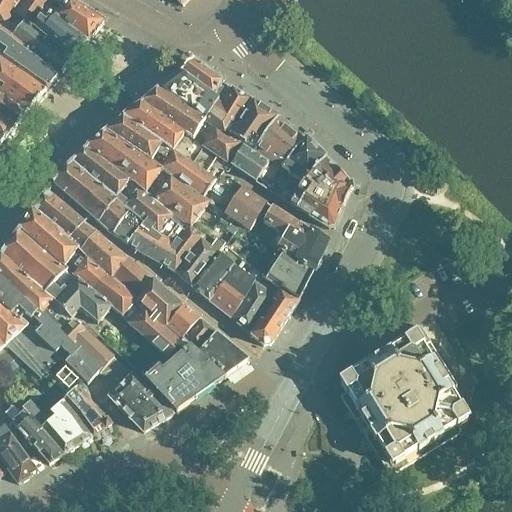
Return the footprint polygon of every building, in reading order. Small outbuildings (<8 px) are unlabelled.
[(31,31),(44,13),(51,0),(0,0),(0,23),(7,27),(7,24),(14,15),(26,23),(24,25),(31,31)] [(102,25),(72,5),(63,0),(51,0),(44,13),(87,45),(88,46),(89,44),(102,27),(103,28),(105,26),(102,24),(102,25)] [(87,45),(44,13),(31,31),(47,44),(73,63),(87,45)] [(74,64),(73,63),(47,44),(31,31),(24,25),(19,32),(7,24),(7,27),(6,29),(2,26),(0,29),(0,31),(7,36),(22,47),(62,76),(69,67),(71,68),(74,64)] [(62,76),(22,47),(7,36),(0,31),(0,61),(7,66),(47,94),(61,77),(62,78),(63,77),(62,76)] [(47,94),(7,66),(0,61),(0,97),(29,117),(29,116),(29,115),(45,95),(46,96),(48,95),(47,94)] [(213,98),(223,84),(194,64),(180,76),(193,89),(190,93),(212,109),(218,101),(213,98)] [(212,109),(190,93),(193,89),(180,76),(167,86),(158,93),(206,126),(221,103),(218,101),(212,109)] [(228,141),(252,103),(233,90),(223,104),(221,103),(206,126),(216,133),(228,141)] [(229,165),(256,184),(268,168),(246,154),(238,165),(234,162),(242,150),(228,141),(216,133),(206,126),(158,93),(141,107),(229,165)] [(29,117),(0,97),(0,120),(15,131),(27,117),(28,117),(29,117)] [(231,138),(257,156),(279,121),(254,104),(231,138)] [(229,165),(141,107),(140,106),(139,108),(125,120),(124,119),(123,120),(215,185),(221,176),(229,165)] [(0,147),(1,148),(13,133),(14,134),(15,132),(15,131),(0,120),(0,147)] [(211,206),(223,215),(242,190),(221,176),(215,185),(123,120),(123,121),(106,135),(106,134),(133,153),(162,173),(172,180),(211,206)] [(282,174),(305,141),(279,121),(257,156),(271,166),(282,174)] [(211,206),(172,180),(162,173),(133,153),(106,134),(92,146),(87,150),(194,229),(211,206)] [(303,189),(325,160),(308,144),(305,141),(282,174),(303,189)] [(172,273),(174,275),(200,242),(204,236),(194,229),(87,150),(73,165),(144,226),(127,246),(153,263),(172,273)] [(334,230),(341,215),(350,193),(355,193),(353,183),(349,184),(325,160),(303,189),(282,174),(271,166),(269,169),(268,168),(256,184),(290,206),(329,231),(329,230),(334,229),(334,230)] [(144,226),(73,165),(71,167),(59,180),(58,179),(52,186),(124,244),(127,246),(144,226)] [(242,190),(223,215),(241,226),(248,232),(266,206),(242,190)] [(95,234),(83,225),(46,194),(32,211),(68,242),(79,251),(90,260),(91,262),(111,278),(127,261),(106,244),(95,234)] [(326,247),(324,243),(325,243),(272,209),(263,224),(285,238),(277,251),(279,252),(313,275),(326,247)] [(68,242),(32,211),(31,212),(32,213),(21,230),(20,230),(19,231),(64,269),(79,251),(68,242)] [(223,215),(217,224),(234,236),(241,226),(223,215)] [(165,328),(151,315),(137,303),(138,301),(111,278),(91,262),(90,260),(74,278),(64,269),(19,231),(18,233),(19,234),(7,247),(9,248),(4,254),(3,255),(70,320),(72,319),(79,310),(98,328),(112,311),(169,360),(184,344),(182,342),(165,328)] [(191,289),(218,255),(219,255),(222,251),(225,246),(219,241),(213,250),(200,242),(174,275),(191,289)] [(74,278),(90,260),(79,251),(64,269),(74,278)] [(209,303),(228,279),(236,268),(241,260),(231,253),(228,256),(222,251),(219,255),(218,255),(191,289),(209,303)] [(270,347),(297,306),(313,275),(279,252),(270,265),(267,263),(262,271),(265,273),(262,277),(231,321),(264,348),(270,347)] [(0,258),(0,277),(26,302),(36,311),(40,316),(72,348),(76,345),(87,334),(72,319),(70,320),(3,255),(0,258)] [(220,312),(239,287),(251,269),(241,260),(236,268),(228,279),(209,303),(220,312)] [(153,282),(150,280),(127,261),(111,278),(138,301),(153,282)] [(220,312),(231,321),(262,277),(251,269),(239,287),(220,312)] [(26,302),(0,277),(0,303),(13,316),(26,302)] [(151,315),(168,295),(153,282),(138,301),(137,303),(151,315)] [(165,328),(183,308),(168,295),(151,315),(165,328)] [(72,348),(40,316),(26,302),(13,316),(30,331),(37,339),(39,337),(60,358),(61,360),(72,348)] [(15,318),(13,316),(0,303),(0,341),(8,350),(40,381),(60,361),(61,360),(60,358),(39,337),(37,339),(30,331),(15,318)] [(182,342),(200,322),(183,308),(165,328),(182,342)] [(199,357),(216,336),(200,322),(182,342),(184,344),(189,349),(190,349),(199,357)] [(435,388),(433,384),(431,381),(439,376),(438,375),(439,371),(440,371),(433,361),(432,362),(423,348),(431,344),(421,328),(416,327),(400,336),(406,345),(407,345),(408,348),(408,352),(397,358),(394,357),(392,354),(393,354),(390,350),(380,357),(381,357),(379,362),(376,361),(375,360),(365,366),(366,368),(353,376),(352,374),(350,375),(342,381),(341,385),(340,386),(345,393),(347,396),(350,393),(349,393),(352,391),(356,392),(362,402),(361,406),(359,408),(358,407),(355,409),(361,419),(366,420),(367,420),(371,427),(370,427),(371,428),(370,432),(369,432),(376,443),(379,440),(378,440),(381,438),(390,452),(378,459),(388,475),(393,476),(409,467),(404,459),(418,451),(419,453),(429,446),(428,446),(428,445),(429,442),(434,443),(444,437),(442,434),(441,434),(440,431),(440,428),(451,421),(454,422),(456,425),(455,425),(456,427),(457,429),(459,427),(468,422),(467,422),(468,418),(469,417),(463,409),(462,407),(461,408),(453,395),(454,394),(448,384),(443,383),(435,388)] [(115,361),(87,334),(76,345),(103,374),(115,361)] [(249,363),(216,336),(199,357),(226,380),(249,363)] [(8,350),(0,341),(0,374),(19,361),(8,350)] [(72,348),(61,360),(60,361),(88,389),(100,377),(103,374),(76,345),(72,348)] [(176,415),(226,380),(199,357),(190,349),(189,349),(161,372),(159,370),(144,381),(176,415)] [(103,374),(100,377),(116,392),(132,377),(115,361),(103,374)] [(105,424),(88,400),(86,393),(65,372),(57,379),(49,388),(68,406),(92,439),(103,431),(105,433),(111,429),(106,423),(105,424)] [(133,400),(143,389),(132,377),(116,392),(108,400),(125,417),(127,410),(135,402),(133,400)] [(92,439),(68,406),(49,388),(43,393),(55,405),(58,403),(61,407),(52,415),(55,419),(77,449),(92,439)] [(173,418),(149,394),(143,389),(133,400),(135,402),(127,410),(125,417),(143,435),(173,418)] [(55,419),(48,425),(23,399),(17,404),(43,429),(63,459),(77,449),(55,419)] [(63,459),(43,429),(17,404),(15,403),(1,418),(9,426),(50,468),(63,459)] [(457,429),(456,427),(455,425),(456,425),(454,422),(451,421),(440,428),(440,431),(441,434),(442,434),(444,437),(457,429)] [(0,462),(9,474),(17,487),(30,478),(30,479),(36,475),(3,426),(0,428),(0,462)] [(448,443),(460,435),(461,430),(459,427),(457,429),(444,437),(434,443),(429,442),(428,445),(432,452),(448,443)] [(419,460),(432,452),(428,445),(428,446),(429,446),(419,453),(418,451),(404,459),(409,467),(419,460)]
